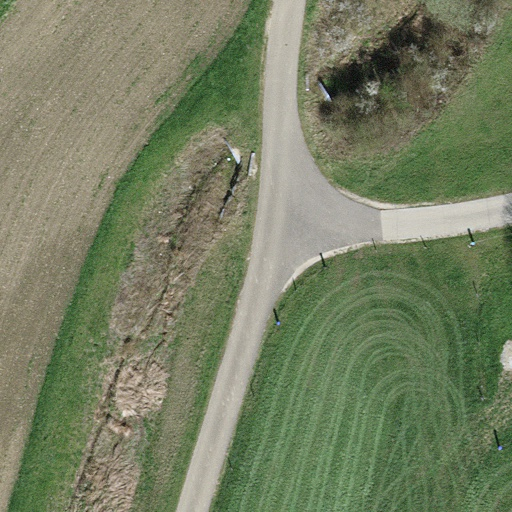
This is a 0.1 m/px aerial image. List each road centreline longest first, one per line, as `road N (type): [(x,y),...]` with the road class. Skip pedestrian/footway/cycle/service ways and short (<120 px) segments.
road 1 (track): [(264,224),(192,511)]
road 2 (track): [(264,224),(384,222),(511,201)]
road 3 (track): [(290,0),(264,224)]
